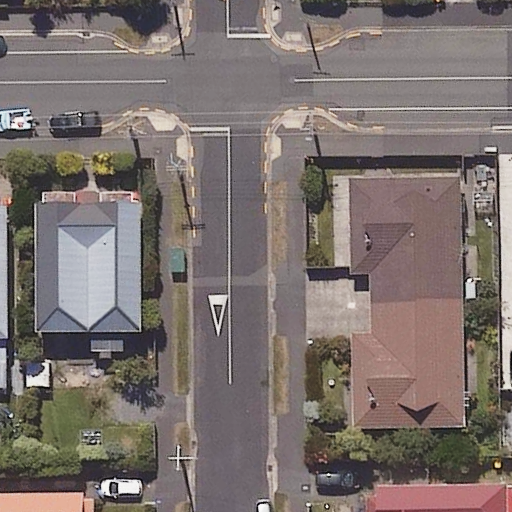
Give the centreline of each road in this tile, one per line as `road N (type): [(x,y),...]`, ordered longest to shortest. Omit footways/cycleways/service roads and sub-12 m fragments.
road 1 (residential): [(227,80),(232,511)]
road 2 (residential): [(511,76),(227,80)]
road 3 (residential): [(227,80),(0,81)]
